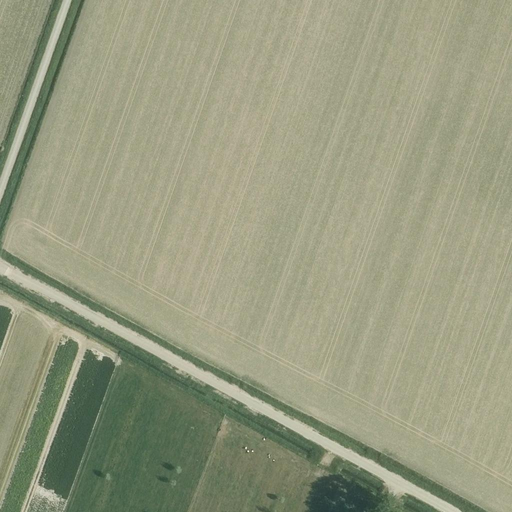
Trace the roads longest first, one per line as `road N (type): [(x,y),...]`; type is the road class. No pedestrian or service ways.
road 1 (track): [(233,394),(244,377),(5,245),(88,0)]
road 2 (tertiary): [(445,511),(0,268)]
road 3 (tertiary): [(0,192),(68,0)]
